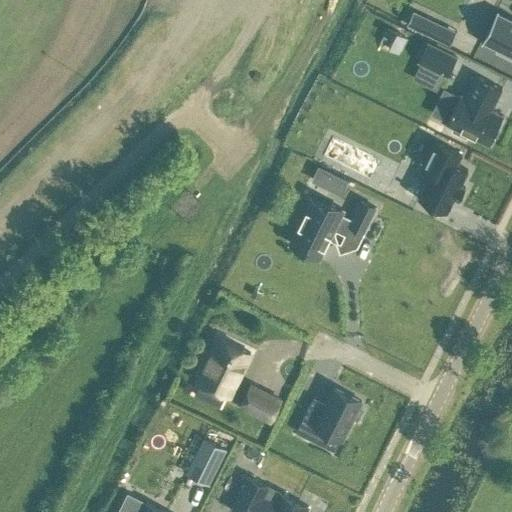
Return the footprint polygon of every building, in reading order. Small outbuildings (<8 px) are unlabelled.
[(511,16),(498,10),(499,9),(498,8),(481,41),(482,42),(483,40),(496,47),(495,50),(511,58),(511,16)] [(457,55),(427,40),(417,60),(447,75),(457,55)] [(468,133),(489,143),(503,114),(491,108),(502,87),(476,74),(465,95),(461,93),(446,122),(454,126),(452,129),(466,136),(468,133)] [(418,197),(447,211),(454,197),(459,199),(465,186),(461,184),(468,169),(457,163),(462,152),(435,139),(422,165),(431,170),(418,197)] [(323,162),(316,176),(347,190),(353,176),(323,162)] [(311,250),(325,257),(338,230),(347,234),(352,224),(365,230),(376,206),(362,199),(352,218),(341,212),(343,207),(329,200),(327,205),(309,196),(297,221),(300,222),(290,242),(310,252),(311,250)] [(197,379),(230,394),(251,351),(219,335),(207,359),(203,357),(196,371),(200,373),(197,379)] [(323,429),(342,439),(353,416),(358,418),(363,407),(359,405),(362,399),(334,385),(321,410),(310,405),(296,430),(317,441),(323,429)] [(273,392),(261,417),(272,422),(283,397),(273,392)] [(226,447),(204,436),(187,471),(209,482),(226,447)] [(305,511),(309,505),(279,490),(277,496),(266,491),(269,485),(249,475),(231,509),(237,511),(305,511)] [(169,511),(147,501),(140,511),(169,511)]
